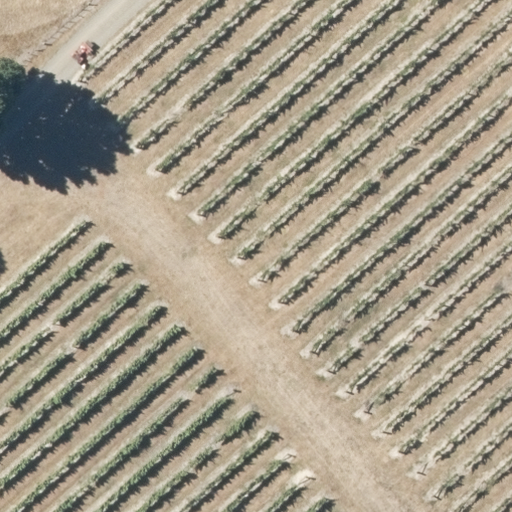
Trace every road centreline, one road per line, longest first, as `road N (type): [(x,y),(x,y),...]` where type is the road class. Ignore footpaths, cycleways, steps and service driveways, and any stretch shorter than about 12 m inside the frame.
road 1 (track): [(390,511),(14,121),(0,144)]
road 2 (track): [(35,143),(190,0)]
